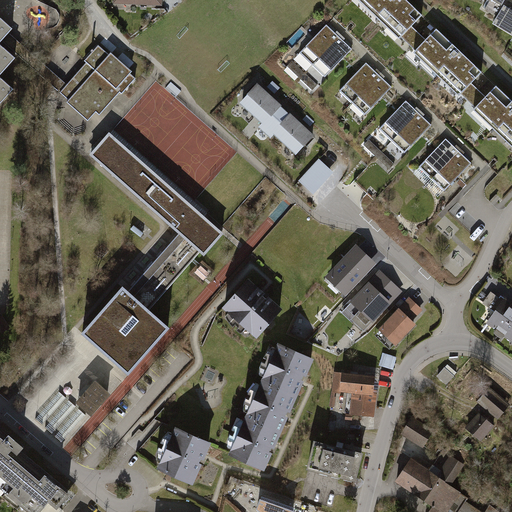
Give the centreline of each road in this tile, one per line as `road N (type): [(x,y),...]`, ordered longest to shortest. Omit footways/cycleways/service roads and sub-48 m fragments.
road 1 (residential): [(363,511),(398,383),(422,352),(454,342)]
road 2 (residential): [(455,309),(339,206)]
road 3 (residential): [(0,406),(85,478),(124,490)]
